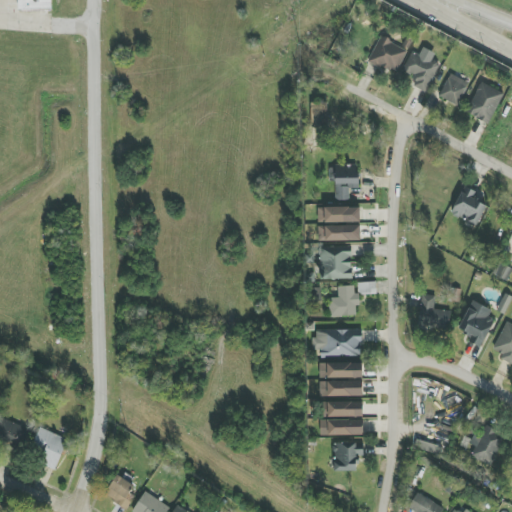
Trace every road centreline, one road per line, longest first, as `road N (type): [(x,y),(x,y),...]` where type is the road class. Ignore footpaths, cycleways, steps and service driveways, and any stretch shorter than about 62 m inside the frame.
road 1 (residential): [(74,511),(99,399),(94,0)]
road 2 (residential): [(381,511),(389,471),(400,114)]
road 3 (residential): [(511,173),(347,90)]
road 4 (residential): [(511,402),(454,372),(394,359)]
